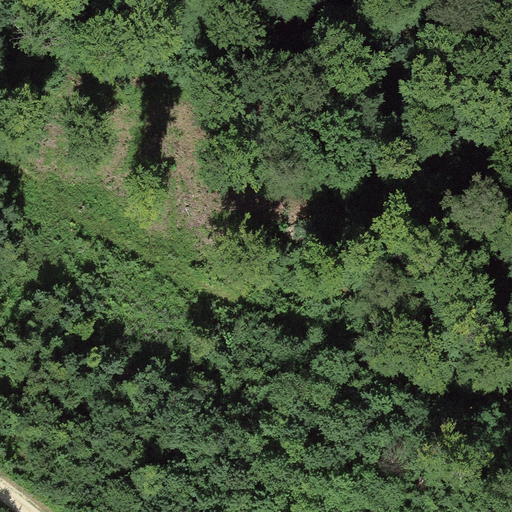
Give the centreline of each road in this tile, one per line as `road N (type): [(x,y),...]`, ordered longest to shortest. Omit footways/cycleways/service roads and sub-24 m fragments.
road 1 (track): [(511,415),(420,403),(240,324),(158,281),(0,152)]
road 2 (track): [(0,87),(151,97),(248,90),(373,120),(511,138)]
